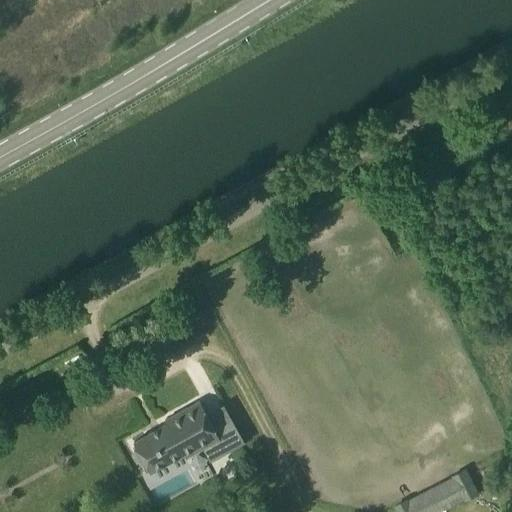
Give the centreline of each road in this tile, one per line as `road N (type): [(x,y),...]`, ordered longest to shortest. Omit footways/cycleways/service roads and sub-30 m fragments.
road 1 (unclassified): [(0,347),(511,64)]
road 2 (secondary): [(0,157),(273,0)]
